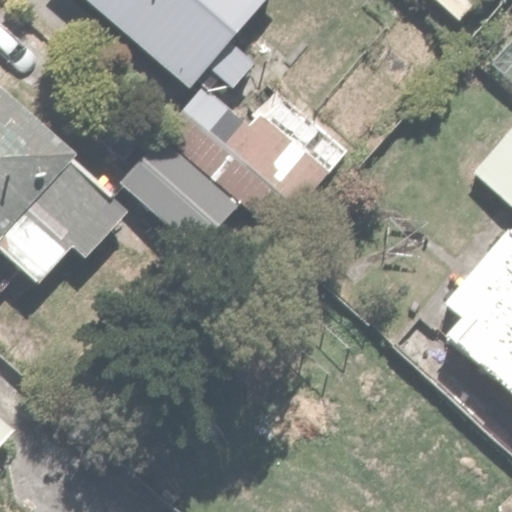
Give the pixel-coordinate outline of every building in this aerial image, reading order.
[(254,0),(91,0),(188,80),(254,0)] [(442,0),(458,13),(469,0),(442,0)] [(194,81),(115,174),(197,244),(237,197),(276,231),(348,148),(271,82),(239,119),(194,81)] [(0,247),(34,278),(69,238),(83,250),(130,197),(0,83),(0,247)] [(511,119),(470,167),(511,203),(511,119)] [(441,324),(511,389),(511,231),(501,221),(434,293),(454,311),(441,324)] [(0,434),(12,421),(0,410),(0,434)]
